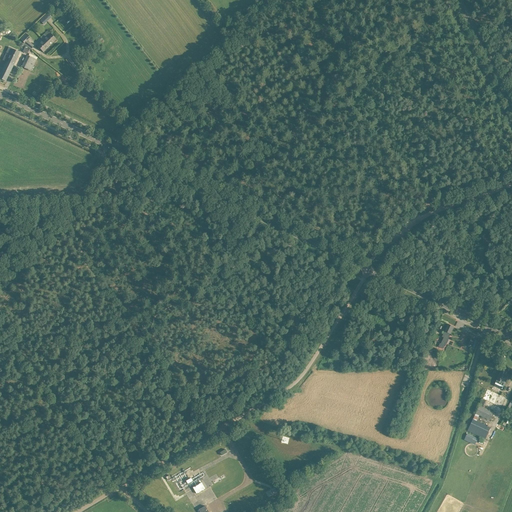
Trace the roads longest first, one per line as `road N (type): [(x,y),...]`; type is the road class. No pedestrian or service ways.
road 1 (tertiary): [(511,337),(0,95)]
road 2 (track): [(117,488),(290,387),(307,367)]
road 3 (track): [(375,254),(413,214),(511,179)]
road 4 (track): [(307,367),(375,254)]
